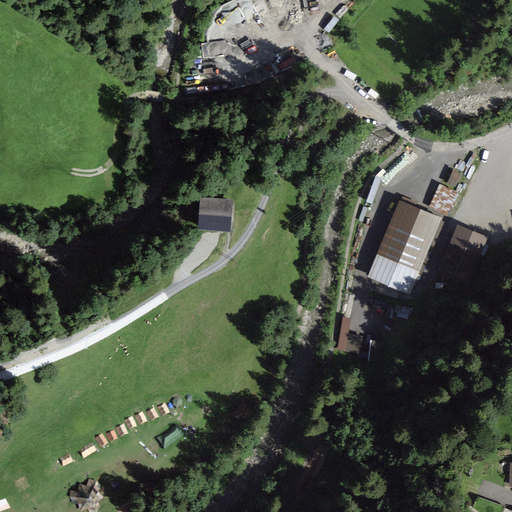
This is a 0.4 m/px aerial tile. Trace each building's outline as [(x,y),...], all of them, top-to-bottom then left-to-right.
[(460,188),(465,175),(457,172),(452,185),(460,188)] [(430,206),(449,214),(459,193),(440,184),(430,206)] [(228,201),(203,200),(201,227),(227,229),(228,201)] [(437,219),(401,204),(372,275),(408,289),(437,219)] [(483,238),(460,228),(442,270),(466,280),(483,238)] [(394,320),(398,308),(389,304),(385,316),(394,320)] [(401,307),(398,316),(409,319),(412,310),(401,307)] [(349,334),(352,318),(343,317),(338,349),(361,353),(364,336),(349,334)] [(369,360),(381,361),(381,340),(370,340),(369,360)] [(243,398),(252,402),(267,376),(258,371),(243,398)] [(126,456),(112,463),(118,476),(132,469),(126,456)]
